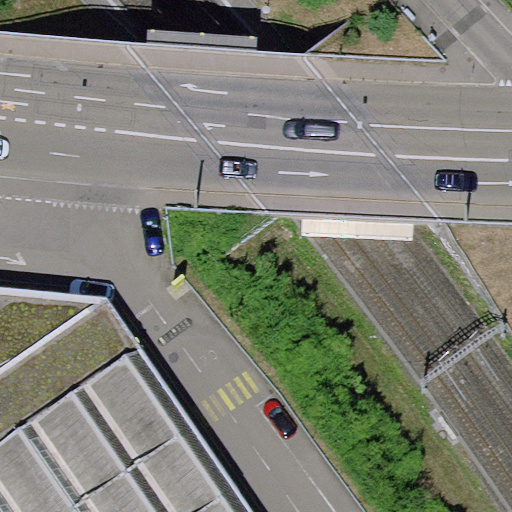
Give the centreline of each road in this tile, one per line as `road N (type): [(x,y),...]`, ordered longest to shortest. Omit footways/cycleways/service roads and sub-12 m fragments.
road 1 (secondary): [(511,146),(0,114)]
road 2 (unknown): [(74,250),(38,118)]
